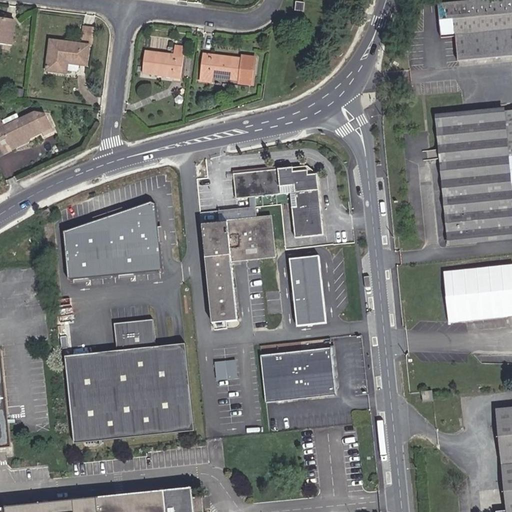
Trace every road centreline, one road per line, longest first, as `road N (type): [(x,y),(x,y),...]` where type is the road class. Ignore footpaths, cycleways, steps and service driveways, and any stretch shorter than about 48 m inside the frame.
road 1 (unclassified): [(332,97),(365,147),(403,511)]
road 2 (tertiary): [(332,97),(303,112),(116,159)]
road 3 (unknown): [(351,78),(511,69)]
road 4 (residential): [(128,10),(243,21),(273,0)]
road 5 (residential): [(116,159),(110,140),(128,10)]
road 6 (tertiary): [(116,159),(0,213)]
